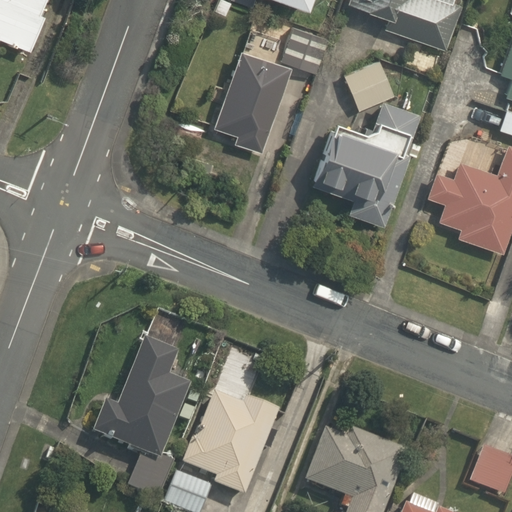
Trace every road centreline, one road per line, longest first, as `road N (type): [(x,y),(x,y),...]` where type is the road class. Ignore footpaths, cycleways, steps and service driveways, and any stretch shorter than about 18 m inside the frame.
road 1 (residential): [(64,206),(511,389)]
road 2 (residential): [(64,206),(140,0)]
road 3 (residential): [(0,380),(64,206)]
